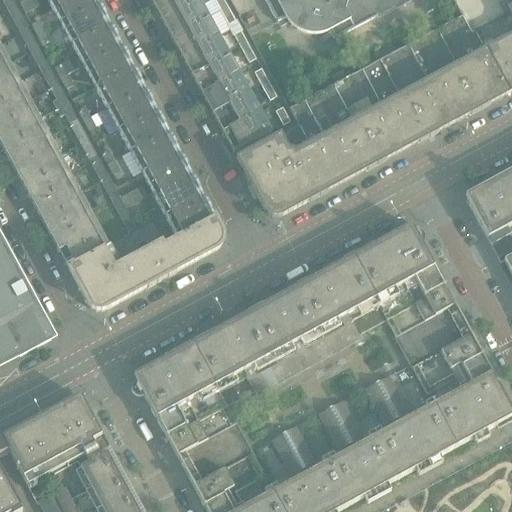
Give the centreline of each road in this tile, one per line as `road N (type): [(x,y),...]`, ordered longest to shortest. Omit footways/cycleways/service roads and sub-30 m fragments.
road 1 (residential): [(263,264),(121,0)]
road 2 (residential): [(89,357),(263,264)]
road 3 (residential): [(511,348),(420,179)]
road 4 (residential): [(89,357),(0,191)]
road 5 (residential): [(263,264),(420,179)]
road 6 (residential): [(172,511),(89,357)]
